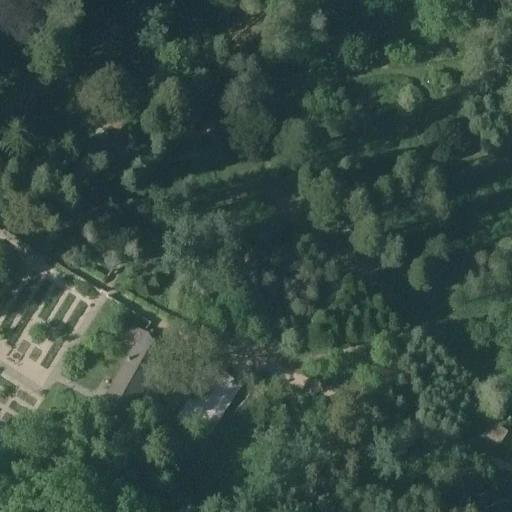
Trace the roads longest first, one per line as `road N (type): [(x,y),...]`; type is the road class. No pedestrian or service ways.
road 1 (track): [(511,390),(287,194),(248,150),(230,180),(230,209),(262,368)]
road 2 (track): [(511,469),(183,331),(0,220)]
road 3 (track): [(193,121),(248,150),(285,112),(343,76),(511,79)]
road 4 (track): [(511,159),(354,147),(330,154),(287,194)]
road 5 (track): [(449,334),(491,283),(503,159)]
road 6 (track): [(428,317),(374,342),(262,368)]
road 7 (track): [(424,76),(511,170)]
